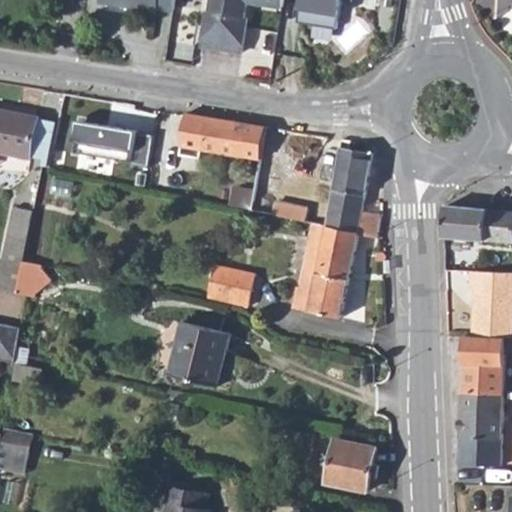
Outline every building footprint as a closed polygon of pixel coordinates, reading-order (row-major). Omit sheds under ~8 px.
[(162,5),(180,8),(181,0),(118,0),(162,8),(162,5)] [(218,0),(216,10),(214,10),(208,44),(228,48),(236,0),(218,0)] [(236,0),(228,48),(248,51),(254,17),(252,17),(254,1),(290,7),(291,0),(236,0)] [(302,0),(299,19),(338,26),(343,0),(302,0)] [(0,108),(0,149),(31,156),(39,116),(0,108)] [(266,128),(189,115),(181,154),(201,158),(203,150),(262,160),(266,128)] [(154,133),(78,119),(74,150),(135,160),(135,163),(152,165),(154,133)] [(295,133),(266,128),(262,160),(257,190),(254,210),(315,223),(328,226),(361,233),(385,238),(386,213),(366,209),(376,155),(343,148),(339,169),(326,167),(318,212),(270,201),(277,162),(282,163),(287,138),(294,139),(295,133)] [(239,187),(235,206),(254,210),(257,190),(239,187)] [(16,206),(0,277),(0,287),(18,291),(24,262),(34,213),(35,209),(16,206)] [(511,212),(447,206),(445,238),(511,244),(511,212)] [(315,223),(306,270),(319,272),(328,226),(315,223)] [(328,226),(319,272),(352,280),(361,233),(328,226)] [(24,262),(18,291),(28,293),(37,295),(43,266),(24,262)] [(217,270),(211,301),(252,310),(258,279),(217,270)] [(306,270),(303,286),(316,289),(319,272),(306,270)] [(476,288),(475,338),(508,339),(511,338),(511,272),(472,271),(472,288),(476,288)] [(316,289),(303,286),(300,286),(296,307),(345,317),(352,280),(319,272),(316,289)] [(0,320),(0,358),(14,361),(22,325),(0,320)] [(185,320),(173,373),(221,384),(235,332),(185,320)] [(465,338),(463,394),(506,396),(507,372),(508,339),(475,338),(465,338)] [(14,361),(12,379),(38,384),(42,366),(14,361)] [(506,396),(463,394),(460,465),(501,467),(506,396)] [(2,433),(0,444),(0,448),(29,453),(33,432),(3,426),(2,433)] [(337,436),(329,480),(370,488),(378,443),(337,436)] [(29,453),(0,448),(0,463),(27,468),(29,453)] [(171,501),(169,511),(210,511),(211,507),(207,507),(210,490),(168,484),(166,500),(171,501)]
